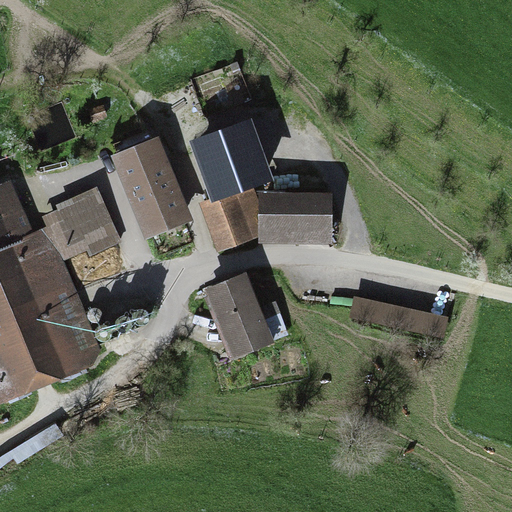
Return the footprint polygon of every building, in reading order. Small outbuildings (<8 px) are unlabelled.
[(233,72),(242,69),(239,61),(231,63),(233,72)] [(104,105),(89,109),(92,121),(107,118),(104,105)] [(245,125),(198,143),(218,196),(265,178),(245,125)] [(154,146),(120,159),(149,230),(183,217),(154,146)] [(121,242),(98,192),(60,208),(65,218),(38,230),(24,240),(2,195),(0,196),(0,401),(84,367),(92,362),(99,352),(61,260),(87,249),(91,257),(121,242)] [(232,192),(207,202),(222,245),(248,235),(232,192)] [(327,198),(264,198),(264,229),(327,230),(327,198)] [(247,279),(214,293),(237,349),(271,335),(247,279)] [(443,337),(448,315),(354,294),(349,317),(443,337)] [(138,307),(136,307),(134,308),(132,309),(131,311),(130,313),(129,316),(130,318),(130,320),(132,322),(134,323),(136,324),(138,324),(141,324),(143,323),(144,322),(145,320),(146,319),(147,317),(147,315),(146,313),(146,311),(145,310),(143,309),(142,308),(140,307),(138,307)] [(122,314),(120,315),(118,316),(116,317),(114,319),(114,321),(113,323),(113,325),(114,328),(116,329),(118,331),(120,332),(122,332),(124,331),(127,331),(128,329),(129,328),(130,326),(131,324),(131,323),(130,321),(130,319),(128,317),(127,316),(125,315),(124,315),(122,314)] [(104,323),(102,323),(100,324),(98,326),(97,327),(96,330),(95,332),(96,334),(96,336),(98,338),(100,339),(102,340),(104,341),(106,340),(109,339),(110,338),(111,337),(112,335),(113,333),(113,331),(112,329),(112,328),(111,326),(109,325),(108,324),(106,323),(104,323)]
